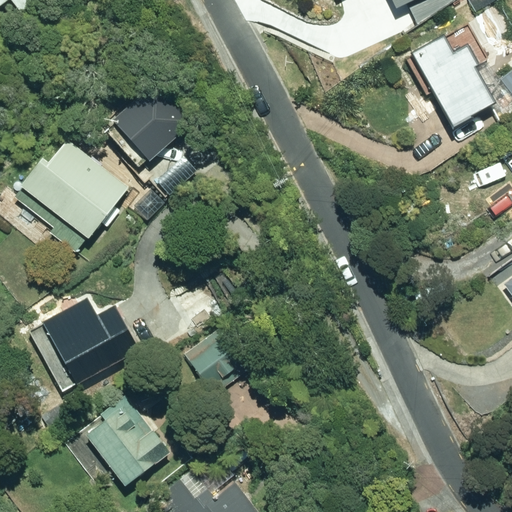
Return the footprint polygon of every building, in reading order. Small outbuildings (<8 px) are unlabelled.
[(0,0),(0,6),(10,19),(35,0),(0,0)] [(332,0),(333,1),(335,0),(381,0),(387,13),(413,0),(332,0)] [(462,0),(472,17),(494,4),(491,0),(462,0)] [(403,58),(444,134),(462,124),(460,122),(487,108),(466,71),(468,70),(458,51),(445,58),(435,40),(403,58)] [(511,69),(495,82),(511,102),(511,69)] [(109,115),(145,160),(186,126),(150,82),(109,115)] [(46,237),(72,256),(122,190),(118,187),(123,180),(111,172),(126,155),(114,144),(107,154),(74,129),(40,170),(32,164),(5,198),(49,232),(46,237)] [(458,169),(458,197),(491,197),(491,169),(458,169)] [(139,205),(154,214),(165,198),(150,189),(139,205)] [(511,278),(498,288),(511,307),(511,278)] [(35,327),(69,389),(132,355),(106,311),(88,321),(79,304),(35,327)] [(180,358),(211,399),(246,374),(215,333),(180,358)] [(78,442),(116,493),(165,456),(121,398),(92,419),(98,427),(78,442)] [(254,511),(209,453),(147,502),(155,511),(254,511)]
